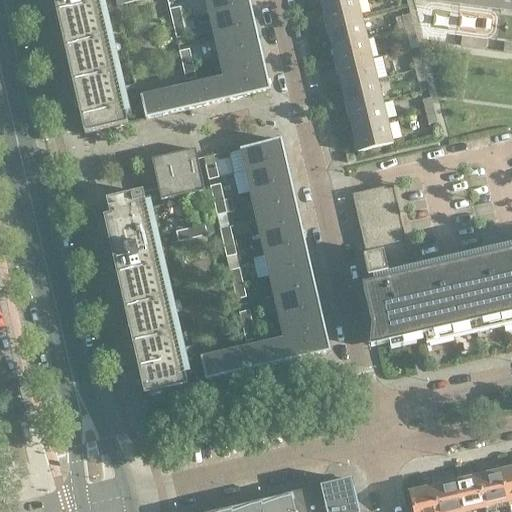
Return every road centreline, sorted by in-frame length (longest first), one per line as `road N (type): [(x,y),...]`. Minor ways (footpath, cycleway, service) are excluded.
road 1 (residential): [(371,441),(275,0)]
road 2 (residential): [(128,496),(371,441)]
road 3 (secondary): [(57,313),(2,82)]
road 4 (secondary): [(128,496),(57,313)]
road 5 (secondary): [(57,313),(53,337),(81,505)]
road 6 (residential): [(511,375),(398,411),(371,441)]
road 7 (residential): [(371,441),(431,443),(511,427)]
road 8 (residential): [(34,511),(0,374)]
